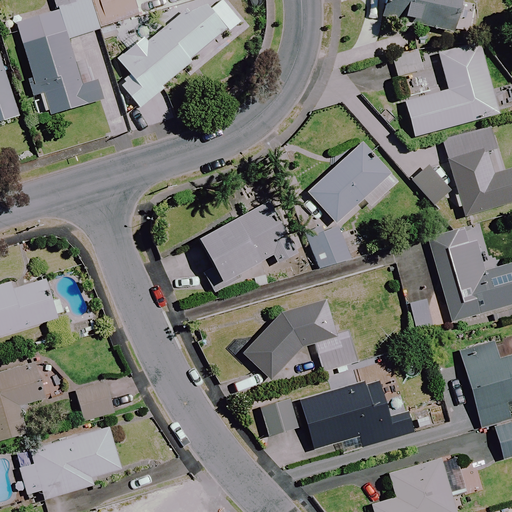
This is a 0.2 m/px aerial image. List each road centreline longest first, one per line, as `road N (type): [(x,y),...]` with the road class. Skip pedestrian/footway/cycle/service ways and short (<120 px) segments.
road 1 (residential): [(274,511),(200,427),(171,380),(92,181)]
road 2 (residential): [(304,0),(302,46),(287,88),(258,119),(92,181)]
